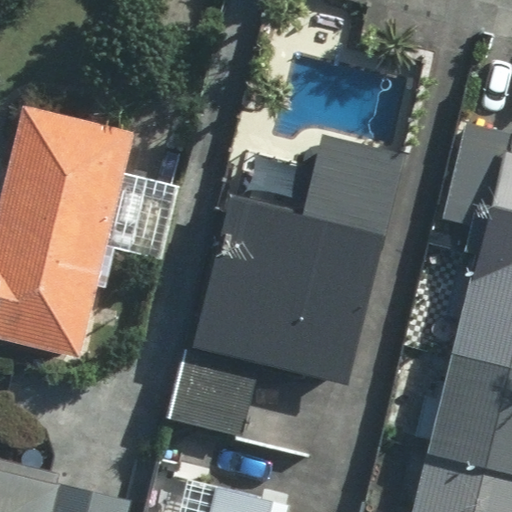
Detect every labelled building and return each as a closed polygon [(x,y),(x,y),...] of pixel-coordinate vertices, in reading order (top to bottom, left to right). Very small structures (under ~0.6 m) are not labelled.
[(0,146),(0,340),(79,358),(131,132),(10,104),(0,146)] [(511,124),(510,124),(507,134),(464,124),(442,214),(477,222),(422,452),(511,473),(511,124)] [(335,387),(365,250),(373,251),(394,157),(315,140),(297,219),(217,201),(183,354),(335,387)] [(123,511),(126,502),(49,483),(51,475),(0,461),(0,511),(123,511)] [(511,511),(511,486),(417,467),(407,511),(511,511)] [(283,511),(285,507),(183,485),(177,511),(283,511)]
